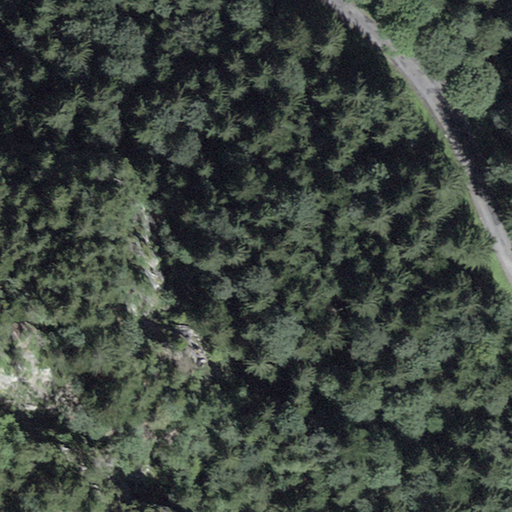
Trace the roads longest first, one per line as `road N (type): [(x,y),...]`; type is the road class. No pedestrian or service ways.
road 1 (unclassified): [(337,0),(447,111),(511,258)]
road 2 (track): [(400,0),(426,39),(447,111)]
